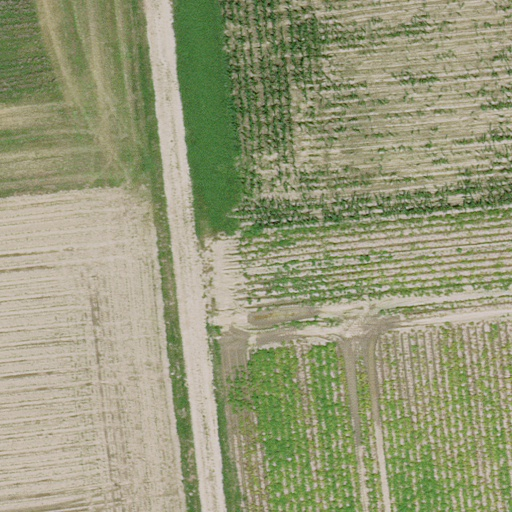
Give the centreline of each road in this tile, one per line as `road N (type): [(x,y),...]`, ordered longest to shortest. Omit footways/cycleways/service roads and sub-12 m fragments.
road 1 (track): [(213,511),(157,0)]
road 2 (track): [(511,194),(184,231)]
